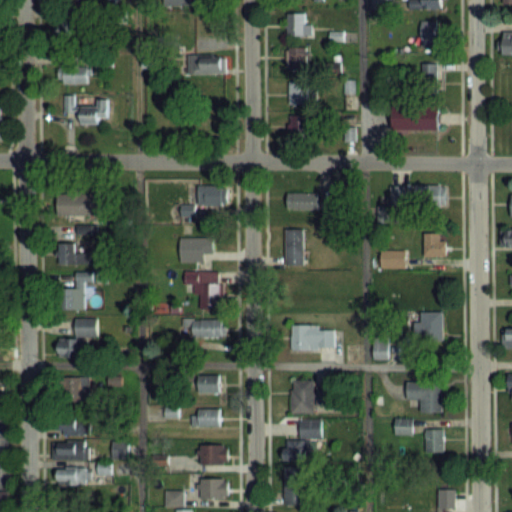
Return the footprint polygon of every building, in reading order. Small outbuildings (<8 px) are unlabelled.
[(409,0),(410,9),(442,9),(442,0),(409,0)] [(286,13),(286,35),(306,35),(306,13),(286,13)] [(80,17),(57,17),(57,40),(80,40),(80,17)] [(437,21),(421,21),(421,45),(437,45),(437,21)] [(511,34),(503,35),(503,53),(511,53),(511,34)] [(307,47),(287,47),(287,69),(307,69),(307,47)] [(226,73),(226,55),(189,55),(189,73),(226,73)] [(422,64),(422,82),(438,82),(438,64),(422,64)] [(88,83),(88,66),(58,66),(58,83),(88,83)] [(289,81),(289,105),(311,105),(311,81),(289,81)] [(98,105),(74,105),(74,96),(62,96),(62,113),(80,113),(80,122),(108,122),(108,100),(98,99),(98,105)] [(441,107),(393,107),(393,129),(441,129),(441,107)] [(309,134),(309,116),(290,116),(290,134),(309,134)] [(190,186),(190,207),(224,207),(224,186),(190,186)] [(444,204),(444,186),(397,186),(397,204),(444,204)] [(108,215),(108,194),(59,194),(59,215),(108,215)] [(319,210),(319,194),(287,194),(287,210),(319,210)] [(211,215),(205,211),(201,217),(207,221),(211,215)] [(511,227),(501,228),(501,246),(511,245),(511,227)] [(285,230),(285,265),(304,265),(304,230),(285,230)] [(448,256),(448,235),(425,235),(425,256),(448,256)] [(182,238),(182,262),(216,262),(216,238),(182,238)] [(76,243),(56,243),(56,264),(90,264),(90,253),(76,253),(76,243)] [(406,266),(406,250),(381,250),(381,266),(406,266)] [(184,271),(184,286),(197,286),(197,310),(221,310),(221,271),(184,271)] [(92,282),(92,272),(75,272),(75,288),(62,288),(62,310),(84,310),(84,282),(92,282)] [(289,308),(325,308),(325,287),(289,287),(289,308)] [(443,311),(419,311),(419,340),(443,340),(443,311)] [(98,318),(75,318),(75,335),(98,335),(98,318)] [(224,337),(224,319),(192,319),(192,337),(224,337)] [(292,326),(292,349),(334,349),(334,326),(292,326)] [(502,347),(511,347),(511,326),(502,327),(502,347)] [(58,357),(87,357),(87,338),(58,338),(58,357)] [(388,359),(388,339),(374,339),(374,359),(388,359)] [(219,374),(196,374),(196,393),(219,393),(219,374)] [(61,376),(61,399),(89,399),(89,377),(61,376)] [(314,414),(314,405),(328,405),(328,389),(313,388),(313,380),(292,379),(291,413),(314,414)] [(443,411),(443,380),(406,381),(406,400),(420,400),(420,412),(443,411)] [(191,409),(191,426),(220,426),(220,409),(191,409)] [(87,435),(87,413),(62,413),(62,435),(87,435)] [(411,419),(397,419),(397,433),(411,433),(411,419)] [(284,459),(308,460),(309,439),(322,440),(322,420),(300,420),(299,440),(284,440),(284,459)] [(444,429),(425,429),(425,453),(444,453),(444,429)] [(87,458),(87,442),(53,442),(53,458),(87,458)] [(127,457),(127,442),(112,442),(112,457),(127,457)] [(199,445),(199,465),(228,465),(228,445),(199,445)] [(306,503),(306,466),(284,466),(284,503),(306,503)] [(87,468),(57,468),(57,485),(87,485),(87,468)] [(199,499),(229,498),(228,478),(199,479),(199,499)] [(438,489),(438,508),(455,508),(455,489),(438,489)] [(183,490),(166,490),(166,506),(183,506),(183,490)]
